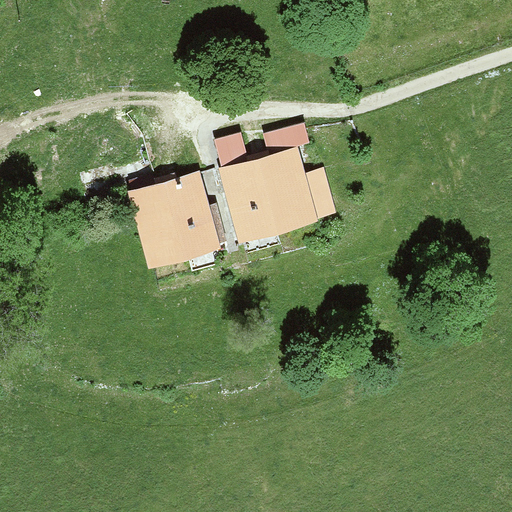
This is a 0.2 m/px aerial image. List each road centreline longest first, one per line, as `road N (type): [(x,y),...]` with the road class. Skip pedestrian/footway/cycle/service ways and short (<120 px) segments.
road 1 (track): [(511,54),(340,111),(220,114),(190,102)]
road 2 (track): [(0,134),(105,100),(190,102)]
